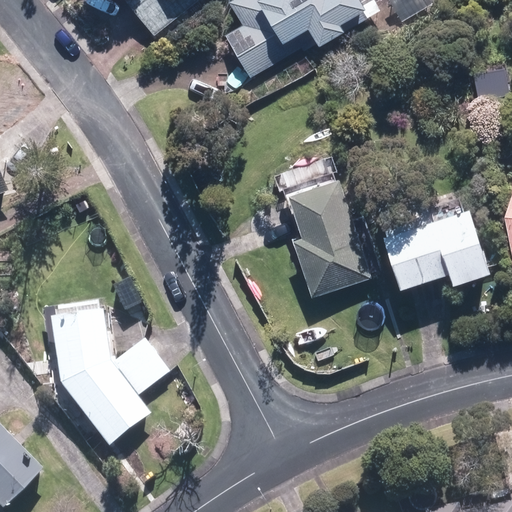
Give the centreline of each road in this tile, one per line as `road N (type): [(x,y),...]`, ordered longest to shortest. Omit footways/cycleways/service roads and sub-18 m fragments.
road 1 (residential): [(283,457),(95,109),(10,0)]
road 2 (residential): [(283,457),(386,411),(511,374)]
